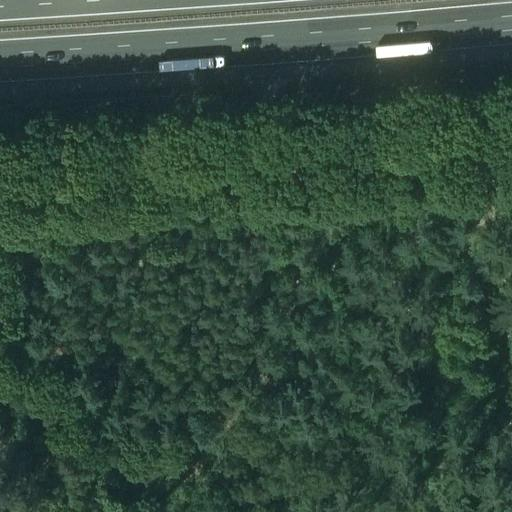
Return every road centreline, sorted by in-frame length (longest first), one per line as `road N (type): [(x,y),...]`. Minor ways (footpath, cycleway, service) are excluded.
road 1 (motorway): [(0,60),(511,22)]
road 2 (unclassified): [(0,171),(300,151)]
road 3 (track): [(300,151),(511,131)]
